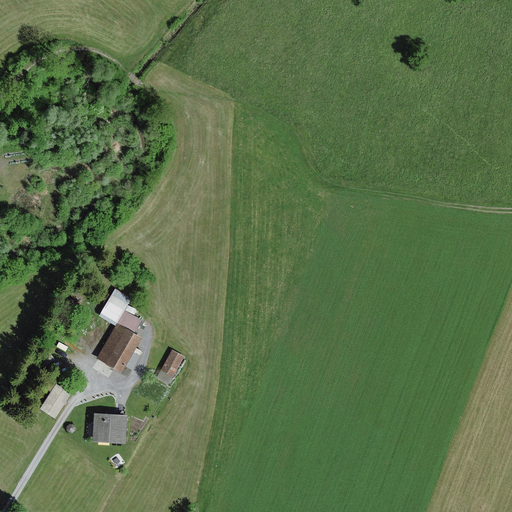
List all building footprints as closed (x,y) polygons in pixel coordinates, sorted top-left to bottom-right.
[(132,299),(115,289),(99,317),(115,327),(117,324),(136,335),(143,320),(125,310),(132,299)] [(136,335),(117,324),(115,327),(96,359),(128,378),(140,356),(134,353),(142,338),(136,335)] [(184,357),(172,350),(157,378),(169,385),(184,357)] [(58,416),(72,393),(57,383),(42,406),(58,416)] [(125,445),(128,416),(93,414),(92,443),(125,445)]
